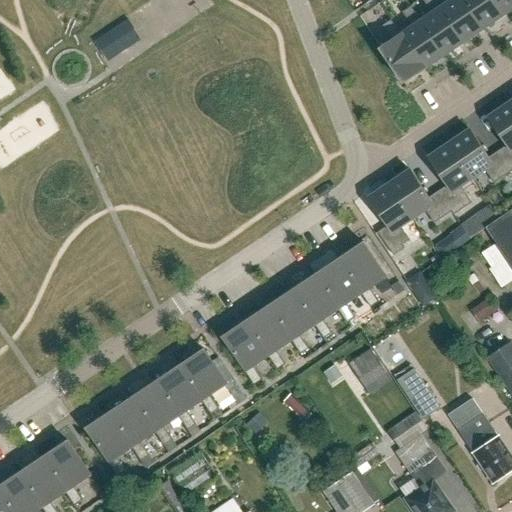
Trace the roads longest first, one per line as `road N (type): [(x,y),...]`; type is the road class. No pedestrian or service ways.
road 1 (residential): [(0,429),(339,195),(357,163)]
road 2 (residential): [(357,163),(395,153),(511,72)]
road 3 (residential): [(297,0),(357,163)]
